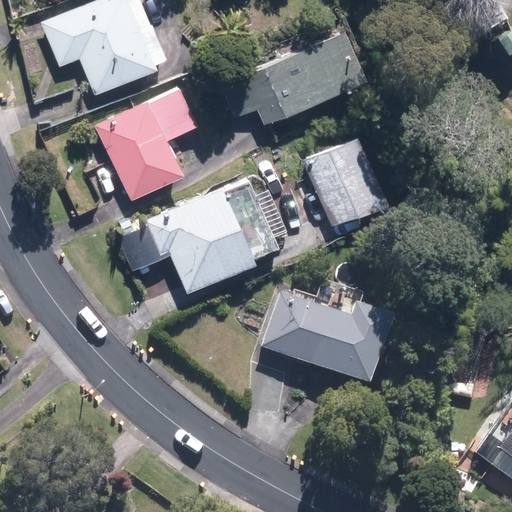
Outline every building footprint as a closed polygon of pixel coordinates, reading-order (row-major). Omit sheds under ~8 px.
[(91,0),(37,23),(56,67),(75,59),(91,95),(150,71),(148,65),(159,60),(133,0),(91,0)] [(356,83),(334,32),(215,83),(231,119),(251,110),(257,125),(356,83)] [(90,124),(127,200),(180,175),(163,140),(192,126),(174,89),(144,104),(142,99),(90,124)] [(296,160),(326,228),(380,203),(350,136),(296,160)] [(142,220),(145,224),(158,256),(166,252),(167,255),(183,293),(252,264),(250,259),(274,248),(245,179),(221,190),(220,187),(142,220)] [(273,301),(254,351),(254,354),(331,382),(333,380),(340,360),(361,367),(376,328),(288,296),(285,302),(285,305),(273,301)] [(511,426),(493,455),(511,467),(511,426)]
